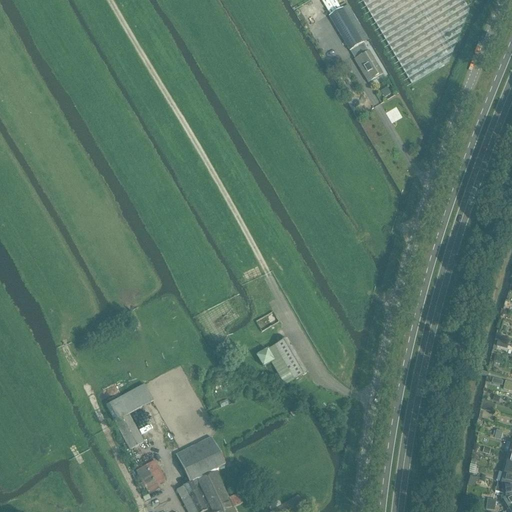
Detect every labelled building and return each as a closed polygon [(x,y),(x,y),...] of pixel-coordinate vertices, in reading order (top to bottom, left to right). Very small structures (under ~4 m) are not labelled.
[(364,43),(343,8),(342,9),(336,0),(321,0),(330,16),(329,16),(368,82),(382,74),(369,52),(368,52),(363,44),(364,43)] [(286,340),(267,351),(273,362),(270,364),(279,383),(281,384),(285,387),(286,386),(306,375),(286,340)] [(266,351),(254,358),(260,369),(268,365),(270,364),(273,362),(266,351)] [(505,382),(503,391),(511,392),(511,383),(506,382),(505,382)] [(129,451),(143,444),(128,416),(152,403),(144,388),(143,387),(105,408),(112,422),(129,451)] [(211,438),(175,456),(189,484),(176,490),(186,511),(204,511),(207,511),(194,485),(198,483),(212,511),(211,511),(232,511),(232,509),(242,504),(237,495),(227,499),(213,470),(224,465),(218,453),(211,438)] [(154,461),(135,471),(149,495),(158,490),(157,486),(165,482),(154,461)] [(511,476),(504,474),(501,484),(511,486),(511,476)] [(498,483),(495,492),(503,495),(503,496),(500,496),(501,500),(504,500),(504,501),(511,496),(511,486),(501,484),(498,483)] [(297,496),(271,511),(294,511),(304,507),(297,496)] [(487,504),(486,511),(494,511),(495,505),(496,501),(487,500),(487,504)] [(278,502),(268,508),(270,511),(280,506),(278,502)]
